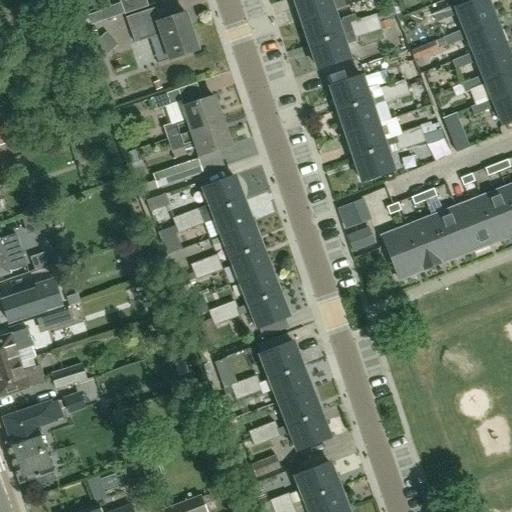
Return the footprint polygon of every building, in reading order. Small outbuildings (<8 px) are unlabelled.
[(120,0),(125,14),(147,6),(144,0),(120,0)] [(295,0),(302,21),(333,10),(329,0),(295,0)] [(459,13),(465,28),(494,17),(486,0),(471,0),(456,6),(455,4),(433,13),(437,21),(459,13)] [(333,10),(302,21),(310,44),(354,29),(352,22),(356,21),(354,14),(341,19),(342,21),(337,22),(333,10)] [(148,11),(127,18),(135,44),(161,36),(169,60),(198,51),(185,13),(153,24),(148,11)] [(354,29),(378,22),(376,14),(356,21),(352,22),(354,29)] [(474,51),(503,40),(494,17),(465,28),(443,37),(446,45),(468,36),(474,51)] [(354,29),(357,37),(381,29),(378,22),(354,29)] [(354,29),(310,44),(318,69),(349,58),(345,46),(356,42),(355,38),(357,37),(354,29)] [(97,40),(102,47),(112,39),(107,32),(97,40)] [(484,75),(511,63),(511,61),(503,40),(474,51),(452,60),(455,69),(478,60),(484,75)] [(511,63),(484,75),(462,83),(465,92),(469,90),(475,105),(511,90),(511,63)] [(361,76),(330,86),(338,110),(369,100),(366,90),(361,76)] [(378,85),(366,90),(369,100),(373,98),(407,87),(404,80),(379,89),(378,85)] [(372,108),(410,95),(407,87),(373,98),(369,100),(372,108)] [(178,90),(157,97),(150,99),(154,111),(182,101),(178,90)] [(511,90),(475,105),(471,107),(474,115),(496,107),(503,125),(511,121),(511,90)] [(164,129),(168,140),(222,121),(214,97),(183,107),(187,119),(176,122),(177,125),(164,129)] [(338,110),(346,133),(377,123),(372,108),(369,100),(338,110)] [(470,148),(469,146),(456,113),(443,119),(442,119),(456,153),(470,148)] [(230,145),(222,121),(168,140),(172,152),(183,149),(184,151),(197,147),(200,156),(230,145)] [(346,133),(354,157),(385,146),(377,124),(377,123),(346,133)] [(420,127),(393,135),(396,143),(422,134),(420,127)] [(422,134),(396,143),(398,151),(425,142),(422,134)] [(385,146),(354,157),(362,181),(393,171),(388,154),(385,146)] [(140,166),(135,150),(127,153),(132,168),(140,166)] [(506,160),(494,165),(498,173),(509,168),(506,160)] [(158,188),(185,179),(205,172),(202,161),(184,167),(183,164),(153,174),(155,180),(138,187),(141,194),(158,188)] [(498,173),(494,165),(483,169),(486,177),(498,173)] [(458,179),(461,187),(473,182),(470,174),(458,179)] [(203,188),(209,205),(206,207),(205,206),(172,219),(175,226),(244,200),(234,176),(203,188)] [(481,198),(498,241),(511,235),(511,206),(505,188),(481,198)] [(432,189),(421,194),(424,201),(435,197),(432,189)] [(413,206),(424,201),(421,194),(410,198),(413,206)] [(473,251),(498,241),(481,198),(456,208),(473,251)] [(244,200),(175,226),(178,233),(215,219),(221,235),(253,223),(244,200)] [(385,208),(388,216),(400,211),(397,203),(385,208)] [(449,260),(473,251),(456,208),(432,217),(449,260)] [(23,216),(28,233),(47,227),(42,210),(23,216)] [(432,217),(407,227),(424,270),(449,260),(432,217)] [(356,228),(362,245),(380,238),(374,221),(356,228)] [(253,223),(221,235),(230,258),(262,246),(253,223)] [(398,280),(424,270),(407,227),(381,237),(398,280)] [(0,275),(18,270),(27,266),(16,235),(6,238),(0,240),(0,275)] [(270,269),(262,246),(230,258),(239,282),(270,269)] [(220,263),(217,255),(190,265),(193,272),(193,273),(220,263)] [(189,283),(196,279),(222,269),(220,263),(193,273),(193,272),(177,279),(180,287),(189,283)] [(279,293),(270,269),(239,282),(245,297),(241,299),(244,306),(279,293)] [(36,290),(2,302),(9,323),(45,311),(61,305),(53,280),(35,287),(36,290)] [(214,326),(251,312),(257,329),(289,317),(279,293),(244,306),(237,309),(211,319),(199,323),(202,331),(206,329),(214,326)] [(190,301),(195,313),(203,310),(199,298),(190,301)] [(208,311),(211,319),(237,309),(234,301),(208,311)] [(0,368),(21,362),(18,353),(33,347),(27,330),(0,339),(0,368)] [(262,355),(271,379),(301,367),(292,343),(262,355)] [(24,372),(21,362),(0,368),(0,398),(45,384),(39,367),(24,372)] [(82,365),(52,375),(56,390),(69,386),(87,380),(82,365)] [(310,390),(301,367),(271,379),(280,402),(310,390)] [(238,383),(230,386),(233,393),(233,394),(259,383),(256,376),(238,383)] [(262,390),(260,384),(259,383),(233,394),(236,400),(262,390)] [(319,413),(310,390),(280,402),(289,425),(319,413)] [(57,402),(4,420),(12,442),(7,444),(20,484),(53,473),(37,428),(63,419),(57,402)] [(328,437),(319,413),(289,425),(277,429),(251,440),(254,447),(280,437),(292,432),(298,449),(328,437)] [(274,422),(248,432),(251,440),(277,429),(274,422)] [(280,469),(275,455),(251,465),(256,478),(280,469)] [(330,463),(296,477),(305,501),(340,487),(330,463)] [(344,511),(349,510),(340,487),(305,501),(309,511),(344,511)] [(288,495),(287,494),(269,501),(273,511),(275,511),(301,502),(297,491),(288,495)] [(206,511),(201,495),(161,510),(161,511),(206,511)] [(301,502),(275,511),(301,511),(304,511),(301,502)]
